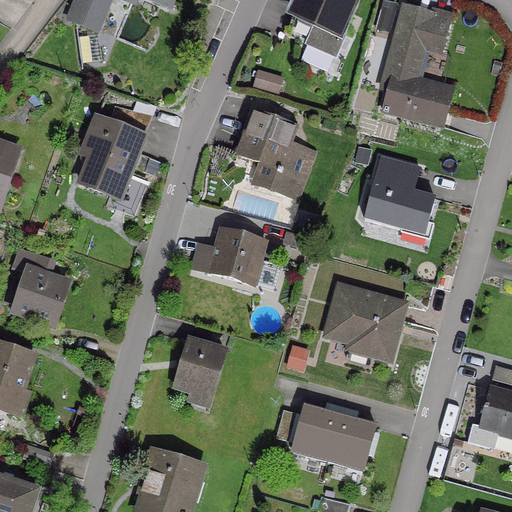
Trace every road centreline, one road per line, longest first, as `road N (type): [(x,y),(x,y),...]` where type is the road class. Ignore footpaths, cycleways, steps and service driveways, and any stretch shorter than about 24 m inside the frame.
road 1 (residential): [(87,511),(200,113),(251,0)]
road 2 (residential): [(511,108),(401,511)]
